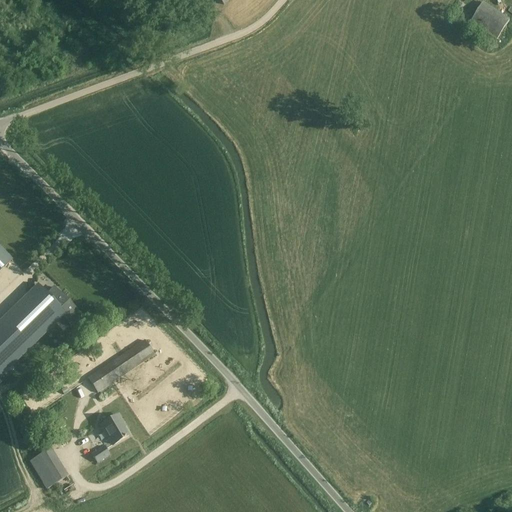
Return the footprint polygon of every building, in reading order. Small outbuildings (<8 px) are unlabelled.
[(510,21),(483,3),(470,23),(496,41),(510,21)] [(0,271),(16,256),(0,239),(0,271)] [(49,292),(41,283),(0,321),(0,377),(68,313),(76,321),(84,313),(57,285),(49,292)] [(154,355),(145,341),(88,380),(97,394),(154,355)] [(122,422),(118,416),(101,426),(108,439),(110,438),(114,445),(129,437),(121,423),(122,422)] [(110,455),(103,446),(91,455),(97,464),(110,455)] [(47,450),(27,462),(44,490),(64,479),(47,450)]
